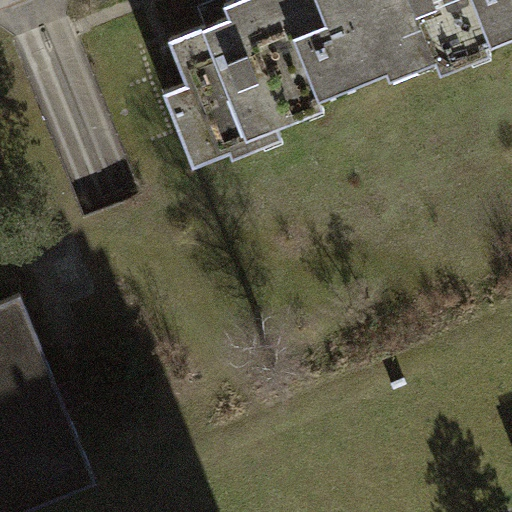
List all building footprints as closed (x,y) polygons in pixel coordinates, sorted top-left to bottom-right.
[(320,99),(345,89),(309,0),(230,0),(226,2),(230,14),(211,22),(171,38),(188,82),(166,91),(195,163),(231,149),(228,140),(276,120),(271,108),(317,90),(320,99)] [(309,0),(345,89),(356,85),(355,81),(388,68),(384,59),(429,41),(434,53),(484,34),(487,43),(511,33),(511,4),(510,0),(309,0)] [(384,59),(388,68),(391,76),(435,58),(440,71),(490,51),(487,43),(484,34),(434,53),(429,41),(384,59)] [(228,140),(231,149),(234,156),(284,136),(279,124),(323,106),(320,99),(317,90),(271,108),(276,120),(228,140)] [(22,295),(0,303),(0,511),(15,511),(96,480),(57,384),(22,295)]
